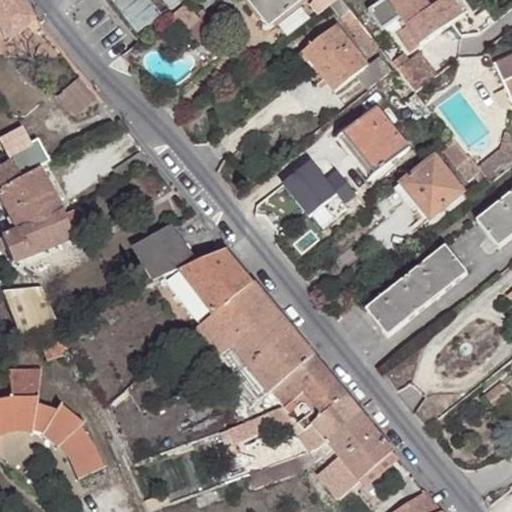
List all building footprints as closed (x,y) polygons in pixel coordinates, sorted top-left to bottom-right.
[(0,0),(0,33),(7,42),(34,19),(18,0),(0,0)] [(272,28),(302,3),(299,0),(240,0),(254,17),(260,13),(272,28)] [(339,0),(318,0),(318,1),(318,4),(316,8),(313,11),(310,14),(314,20),(326,10),(339,0)] [(339,0),(326,10),(336,23),(349,12),(339,0)] [(387,0),(380,0),(368,11),(383,30),(400,16),(387,0)] [(452,20),(437,0),(431,5),(427,0),(387,0),(400,16),(407,25),(408,25),(397,34),(413,52),(452,20)] [(466,9),(459,0),(437,0),(452,20),(466,9)] [(187,5),(170,18),(183,35),(200,22),(187,5)] [(330,81),(324,86),(335,98),(367,71),(332,31),(306,55),(330,81)] [(438,76),(419,53),(397,71),(415,94),(438,76)] [(511,53),(497,60),(511,97),(511,53)] [(300,60),(324,86),(330,81),(306,55),(300,60)] [(54,98),(71,118),(95,97),(79,78),(54,98)] [(370,181),(409,149),(376,109),(336,141),(370,181)] [(511,135),(505,133),(500,151),(511,157),(511,135)] [(0,186),(36,168),(46,163),(34,139),(5,155),(8,162),(0,166),(0,186)] [(470,160),(453,140),(440,150),(457,171),(470,160)] [(511,163),(511,157),(500,151),(477,169),(478,171),(488,183),(511,163)] [(470,160),(457,171),(465,181),(478,171),(477,169),(470,160)] [(428,221),(461,194),(434,161),(401,187),(428,221)] [(0,201),(14,232),(60,212),(36,168),(0,186),(0,201)] [(511,195),(503,202),(511,212),(511,195)] [(498,251),(511,239),(511,212),(503,202),(475,224),(498,251)] [(70,239),(61,215),(60,212),(14,232),(0,237),(0,243),(9,265),(70,239)] [(159,281),(163,279),(198,263),(180,222),(140,239),(159,281)] [(387,340),(467,277),(445,249),(365,312),(387,340)] [(252,284),(225,251),(198,263),(163,279),(202,326),(252,284)] [(35,283),(0,298),(0,303),(16,338),(52,322),(35,283)] [(312,357),(252,284),(202,326),(197,331),(211,349),(214,346),(226,362),(236,354),(268,394),(270,393),(312,357)] [(45,346),(55,368),(68,361),(58,339),(45,346)] [(312,357),(270,393),(283,408),(291,418),(296,413),(289,406),(303,395),(316,410),(298,426),(303,433),(313,426),(345,397),(312,357)] [(42,369),(7,370),(11,399),(0,400),(0,436),(2,436),(9,435),(18,433),(32,433),(41,435),(57,448),(59,446),(69,460),(78,480),(104,468),(94,445),(80,427),(83,424),(59,404),(56,410),(36,404),(42,369)] [(501,382),(485,395),(494,407),(510,394),(501,382)] [(326,441),(358,413),(345,397),(313,426),(326,441)] [(391,453),(358,413),(326,441),(315,451),(248,478),(253,488),(313,464),(308,469),(336,501),(359,481),(391,453)] [(391,453),(359,481),(366,489),(398,462),(391,453)] [(395,511),(439,511),(424,493),(395,511)]
